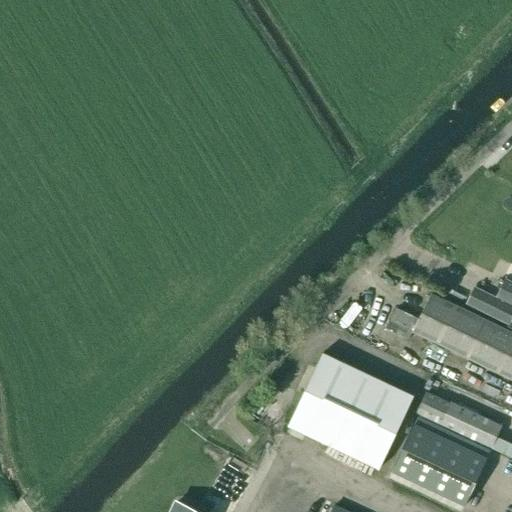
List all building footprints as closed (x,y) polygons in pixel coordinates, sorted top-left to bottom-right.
[(511,282),(505,279),(495,298),(511,305),(511,282)] [(511,332),(431,292),(418,319),(396,308),(386,328),(408,338),(412,330),(511,379),(511,332)] [(323,352),(288,425),(378,468),(414,395),(323,352)] [(440,423),(492,447),(502,425),(450,401),(440,423)] [(414,424),(392,471),(465,505),(487,458),(414,424)] [(253,442),(257,446),(262,441),(258,437),(253,442)] [(205,511),(175,498),(168,511),(205,511)]
